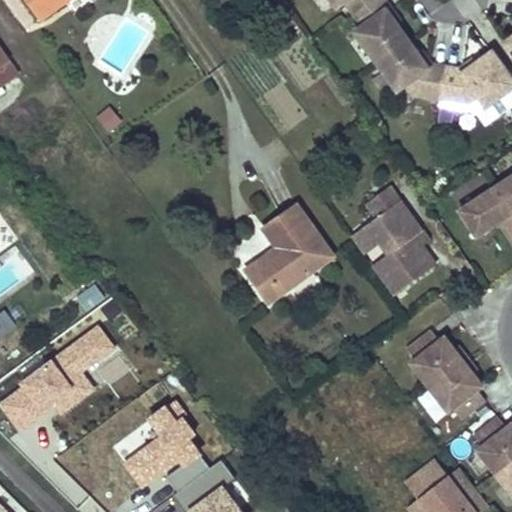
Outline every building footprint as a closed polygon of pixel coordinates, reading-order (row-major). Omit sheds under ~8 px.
[(25,0),(39,18),(62,0),(25,0)] [(341,0),(351,14),(370,0),(341,0)] [(393,26),(383,12),(387,9),(380,0),(370,0),(351,14),(360,27),(352,33),(393,91),(401,85),(408,95),(438,99),(443,67),(427,65),(422,68),(413,54),(393,26)] [(397,23),(387,9),(383,12),(393,26),(397,23)] [(0,49),(0,85),(17,73),(0,49)] [(427,65),(417,51),(413,54),(422,68),(427,65)] [(511,88),(511,82),(496,59),(480,71),(475,65),(462,75),(459,71),(443,67),(438,99),(450,102),(466,105),(477,97),(485,108),(511,88)] [(475,65),(473,61),(459,71),(462,75),(475,65)] [(511,91),(500,98),(506,108),(511,105),(511,91)] [(450,102),(438,99),(435,114),(448,117),(450,102)] [(97,118),(111,131),(123,119),(109,106),(97,118)] [(511,175),(495,186),(511,212),(511,175)] [(511,241),(511,212),(495,186),(458,210),(475,237),(498,222),(511,242),(511,241)] [(364,203),(373,216),(397,200),(387,187),(364,203)] [(368,265),(390,295),(432,265),(418,244),(411,235),(418,230),(397,200),(373,216),(360,226),(373,245),(377,242),(384,253),(368,265)] [(246,268),(269,300),(331,256),(296,206),(264,229),(276,247),(246,268)] [(373,245),(360,226),(347,235),(360,254),(373,245)] [(411,235),(418,244),(425,239),(418,230),(411,235)] [(97,282),(78,293),(86,308),(105,296),(97,282)] [(43,417),(49,425),(98,389),(84,370),(118,346),(100,322),(0,392),(0,408),(19,435),(43,417)] [(431,387),(464,361),(455,350),(444,337),(441,340),(432,328),(408,346),(417,358),(412,363),(431,387)] [(464,361),(470,356),(461,344),(455,350),(464,361)] [(472,373),(479,367),(470,356),(464,361),(472,373)] [(464,361),(431,387),(450,410),(453,407),(463,419),(488,399),(479,388),(483,386),(472,373),(464,361)] [(496,475),(511,462),(511,424),(508,427),(499,415),(474,436),(483,447),(477,451),(496,475)] [(177,489),(190,511),(246,511),(227,480),(234,477),(225,461),(177,489)] [(511,462),(496,475),(511,495),(511,462)] [(421,500),(430,511),(487,511),(492,509),(478,490),(461,469),(449,478),(421,500)] [(12,511),(0,499),(0,511),(12,511)] [(410,509),(413,511),(430,511),(421,500),(410,509)]
